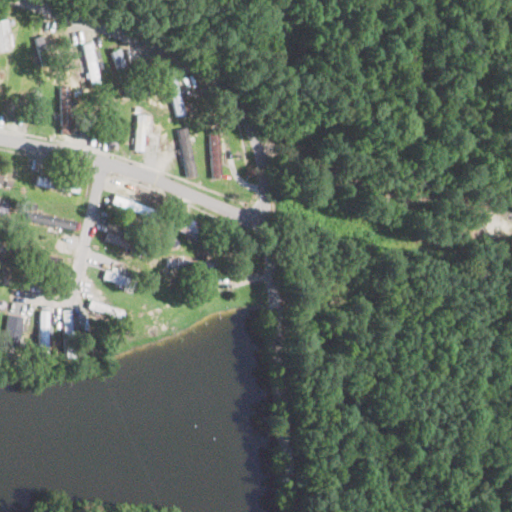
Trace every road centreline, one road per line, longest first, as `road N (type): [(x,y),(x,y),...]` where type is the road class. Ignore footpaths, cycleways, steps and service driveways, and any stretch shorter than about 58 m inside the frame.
road 1 (residential): [(291,511),(256,131),(230,93),(165,58),(48,9),(4,0)]
road 2 (residential): [(0,140),(163,179),(264,220)]
road 3 (residential): [(101,161),(73,286),(56,303),(22,299)]
